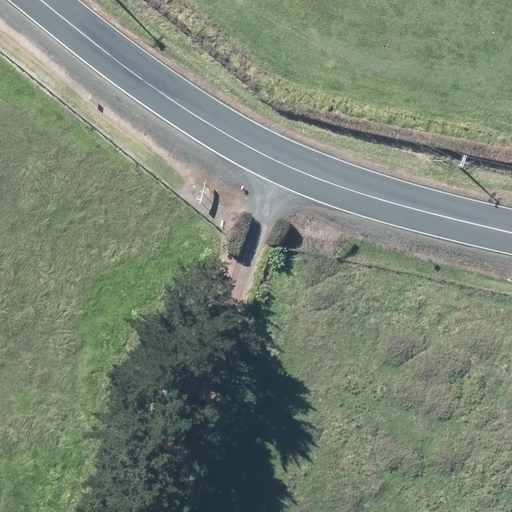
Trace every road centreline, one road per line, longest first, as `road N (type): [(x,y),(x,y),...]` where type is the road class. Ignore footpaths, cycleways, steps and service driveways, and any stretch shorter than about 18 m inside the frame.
road 1 (tertiary): [(511,231),(381,204),(263,163),(39,0)]
road 2 (unknown): [(263,163),(237,294),(161,511)]
